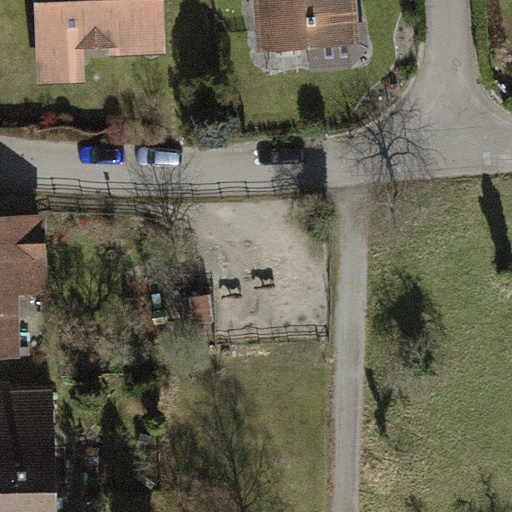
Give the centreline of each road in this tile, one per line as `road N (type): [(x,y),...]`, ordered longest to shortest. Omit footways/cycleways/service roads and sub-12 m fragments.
road 1 (residential): [(0,161),(236,168),(454,152)]
road 2 (residential): [(444,0),(454,152)]
